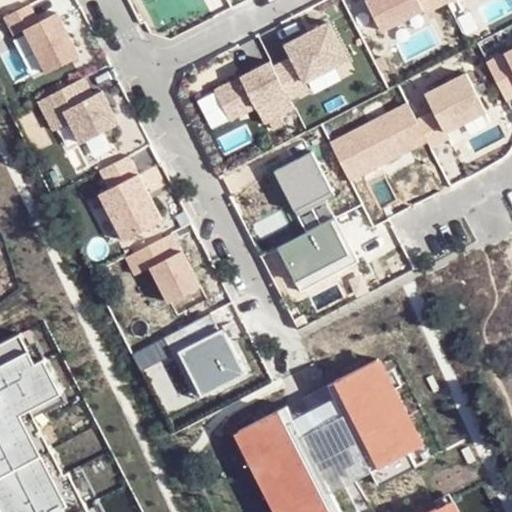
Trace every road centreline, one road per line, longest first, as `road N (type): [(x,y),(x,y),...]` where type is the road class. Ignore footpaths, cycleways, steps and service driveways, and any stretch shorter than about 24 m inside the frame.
road 1 (residential): [(144,71),(284,341)]
road 2 (unknown): [(285,0),(395,233)]
road 3 (residential): [(144,71),(285,0)]
road 4 (residential): [(511,173),(395,233)]
